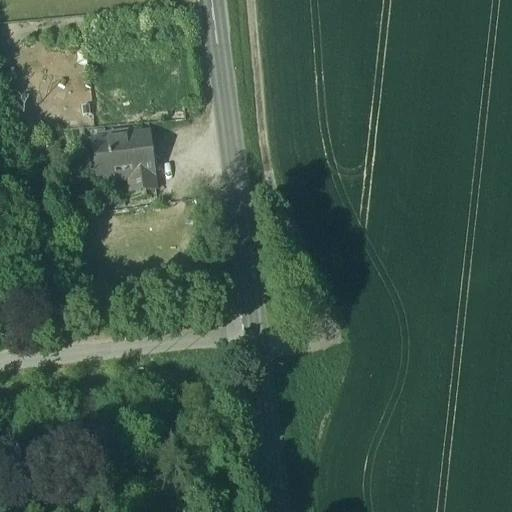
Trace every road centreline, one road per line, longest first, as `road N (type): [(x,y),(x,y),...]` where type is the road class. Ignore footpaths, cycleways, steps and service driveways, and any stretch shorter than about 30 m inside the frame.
road 1 (tertiary): [(212,0),(278,511)]
road 2 (track): [(259,354),(337,333),(338,323),(283,205),(264,0)]
